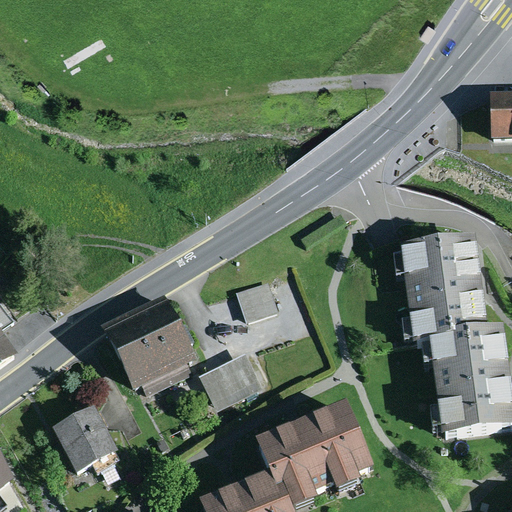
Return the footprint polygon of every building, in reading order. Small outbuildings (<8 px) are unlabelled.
[(428,27),(420,40),(429,45),(437,32),(428,27)] [(511,100),(491,101),(491,147),(511,146),(511,100)] [(477,246),(402,255),(415,351),(429,349),(489,341),(483,298),(477,246)] [(268,286),(237,297),(247,327),(279,316),(268,286)] [(0,337),(15,327),(0,305),(0,337)] [(165,306),(101,337),(133,400),(144,395),(147,401),(193,379),(190,374),(197,370),(165,306)] [(0,337),(0,375),(18,362),(0,337)] [(489,341),(429,349),(443,447),(511,437),(511,396),(510,382),(504,339),(489,341)] [(244,360),(200,384),(218,417),(262,393),(244,360)] [(319,511),(316,505),(333,499),(335,504),(361,494),(357,486),(374,480),(347,413),(300,432),(252,451),(266,485),(239,496),(199,511),(319,511)] [(96,416),(52,438),(77,486),(91,478),(93,483),(120,469),(116,461),(118,460),(96,416)] [(192,436),(183,441),(185,445),(189,444),(192,449),(198,446),(192,436)] [(0,511),(3,511),(0,507),(0,502),(15,491),(0,464),(0,511)]
